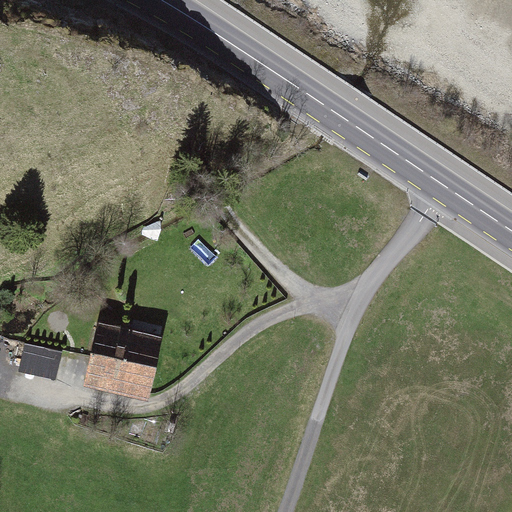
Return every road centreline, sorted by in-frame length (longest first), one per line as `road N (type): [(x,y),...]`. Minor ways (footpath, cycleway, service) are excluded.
road 1 (unclassified): [(444,186),(346,315),(292,511)]
road 2 (secondary): [(444,186),(155,0)]
